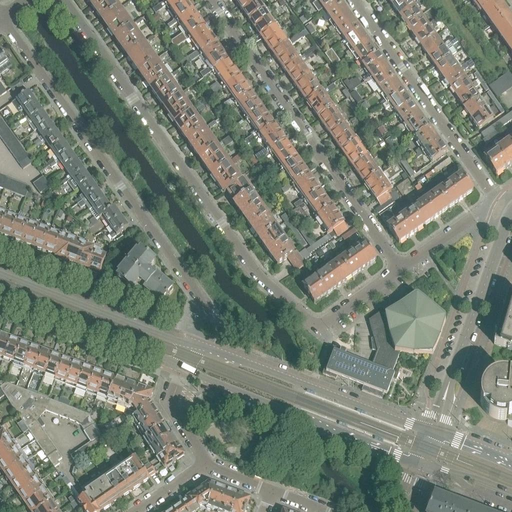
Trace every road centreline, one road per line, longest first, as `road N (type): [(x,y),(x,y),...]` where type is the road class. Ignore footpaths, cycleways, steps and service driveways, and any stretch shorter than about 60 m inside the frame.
road 1 (residential): [(62,0),(256,276),(309,322),(329,321),(399,270)]
road 2 (residential): [(194,344),(205,309),(1,17)]
road 3 (residential): [(399,270),(209,0)]
road 4 (residential): [(354,0),(508,216)]
road 5 (secondary): [(184,370),(419,464)]
road 6 (secondary): [(431,432),(194,344)]
road 7 (residential): [(431,432),(508,216)]
road 8 (residential): [(175,341),(164,327),(0,265)]
road 9 (secondary): [(175,341),(0,274)]
road 10 (secondary): [(0,297),(169,360)]
road 11 (residential): [(0,305),(149,362),(169,360)]
road 12 (residential): [(399,270),(478,215),(508,216)]
